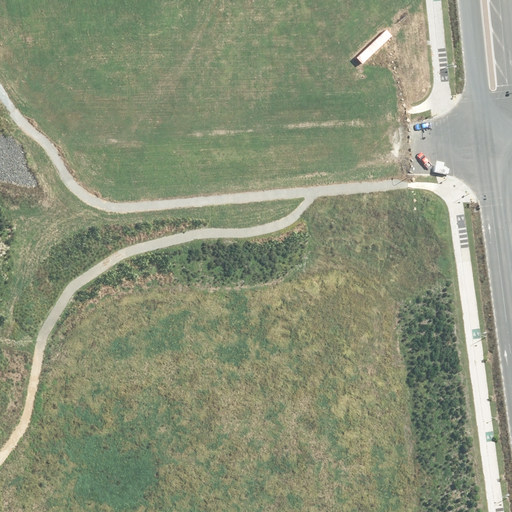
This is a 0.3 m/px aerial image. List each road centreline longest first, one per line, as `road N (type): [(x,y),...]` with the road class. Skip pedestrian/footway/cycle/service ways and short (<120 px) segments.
road 1 (tertiary): [(511,329),(485,158)]
road 2 (unclassified): [(485,158),(436,161),(410,150),(430,135),(481,132)]
road 3 (tertiary): [(481,132),(469,0)]
